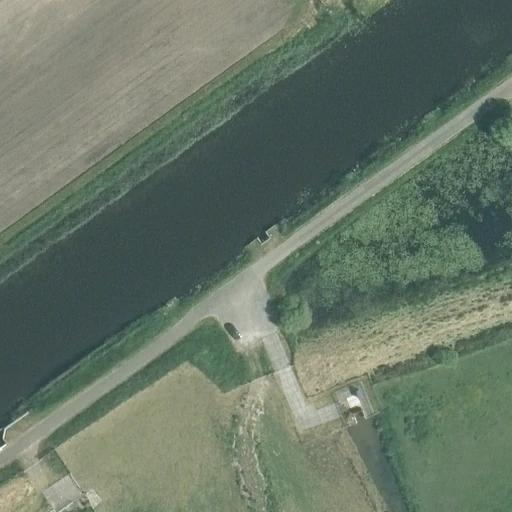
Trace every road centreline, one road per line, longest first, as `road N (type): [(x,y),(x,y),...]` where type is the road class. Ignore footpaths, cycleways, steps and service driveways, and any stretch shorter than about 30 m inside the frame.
road 1 (unclassified): [(232,285),(511,82)]
road 2 (unclassified): [(0,459),(232,285)]
road 3 (track): [(289,456),(247,344),(251,312)]
